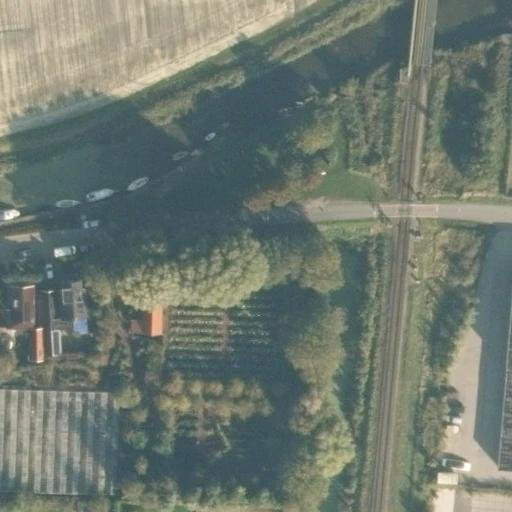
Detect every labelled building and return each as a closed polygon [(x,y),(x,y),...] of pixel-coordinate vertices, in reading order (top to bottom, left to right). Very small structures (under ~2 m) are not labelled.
[(79,286),(78,279),(59,280),(60,288),(53,289),(53,293),(39,294),(40,299),(41,324),(42,328),(72,326),(72,316),(88,315),(86,286),(79,286)] [(160,330),(161,282),(141,281),(140,317),(139,330),(160,330)] [(6,307),(6,327),(25,327),(28,327),(28,328),(28,348),(27,348),(27,358),(40,357),(42,357),(42,328),(41,324),(32,324),(32,323),(32,321),(32,297),(32,284),(7,284),(7,307),(6,307)] [(118,391),(0,386),(0,488),(114,493),(118,391)] [(511,403),(504,403),(503,419),(511,419),(511,403)] [(511,419),(503,419),(501,435),(511,435),(511,419)] [(511,435),(501,435),(500,450),(511,451),(511,435)] [(511,451),(500,450),(499,466),(511,467),(511,451)]
